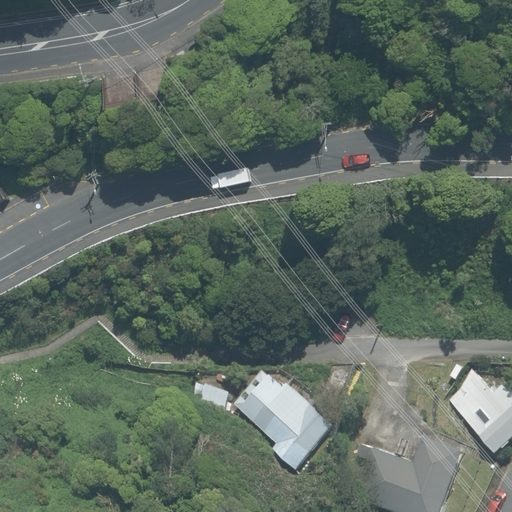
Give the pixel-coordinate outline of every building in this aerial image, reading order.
[(0,207),(8,203),(0,186),(0,207)] [(458,380),(465,368),(458,364),(451,376),(458,380)] [(450,401),(498,454),(511,441),(511,387),(508,383),(496,394),(474,369),(462,389),(450,401)] [(251,431),(297,473),(341,425),(289,378),(280,388),(265,374),(235,406),(257,426),(251,431)] [(200,403),(224,411),(231,391),(207,382),(200,403)] [(358,498),(397,511),(448,511),(470,451),(427,437),(418,463),(362,444),(358,456),(371,461),(358,498)]
